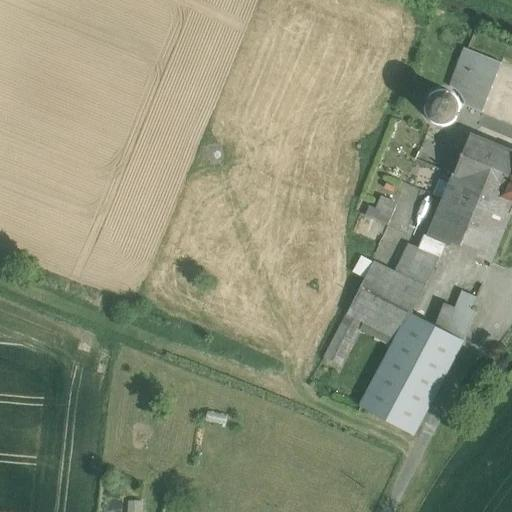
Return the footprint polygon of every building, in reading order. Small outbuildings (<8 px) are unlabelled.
[(502,64),(481,55),(473,73),(476,74),(469,93),(464,105),(483,113),(502,64)] [(473,73),(458,68),(451,87),(456,90),(460,94),(462,90),(469,93),(476,74),(473,73)] [(460,115),(461,108),(459,101),(455,96),(450,92),(443,90),(436,92),(430,96),(426,102),(425,109),(426,116),(430,121),(436,125),(443,127),(450,125),(456,121),(460,115)] [(511,173),(511,152),(471,135),(454,177),(502,197),(511,173)] [(511,173),(502,197),(511,200),(511,173)] [(511,200),(502,197),(454,177),(429,237),(491,263),(511,211),(511,200)] [(398,205),(382,198),(378,209),(370,207),(367,216),(388,226),(398,205)] [(409,244),(395,273),(426,287),(441,257),(409,244)] [(374,264),(362,258),(354,272),(366,279),(374,264)] [(395,273),(375,263),(374,264),(366,279),(348,314),(364,322),(360,330),(393,347),(411,314),(413,314),(426,287),(395,273)] [(456,308),(446,332),(464,341),(476,311),(472,310),(477,298),(462,292),(456,308)] [(456,308),(444,304),(435,326),(446,332),(456,308)] [(364,322),(348,314),(325,358),(341,366),(360,330),(364,322)] [(413,314),(411,314),(393,347),(361,408),(414,436),(464,341),(446,332),(435,326),(434,325),(413,314)] [(126,511),(141,511),(142,500),(127,500),(126,511)]
